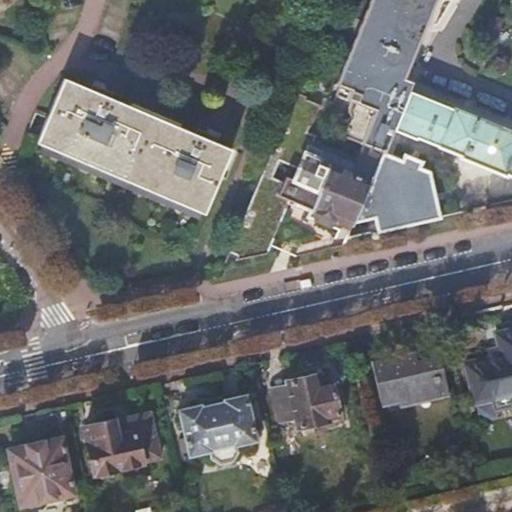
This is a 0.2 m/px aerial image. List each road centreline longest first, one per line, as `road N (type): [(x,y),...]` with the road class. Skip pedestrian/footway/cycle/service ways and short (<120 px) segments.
road 1 (tertiary): [(80,363),(511,263)]
road 2 (residential): [(80,363),(0,234)]
